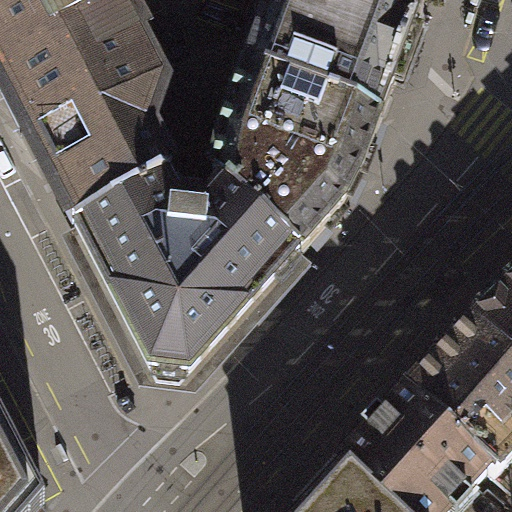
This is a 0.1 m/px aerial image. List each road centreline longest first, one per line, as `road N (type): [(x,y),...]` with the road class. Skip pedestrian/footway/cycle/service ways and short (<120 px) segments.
road 1 (residential): [(511,124),(166,511)]
road 2 (residential): [(145,511),(0,236)]
